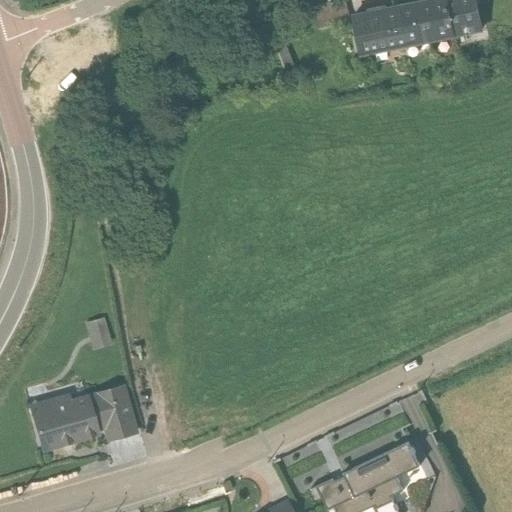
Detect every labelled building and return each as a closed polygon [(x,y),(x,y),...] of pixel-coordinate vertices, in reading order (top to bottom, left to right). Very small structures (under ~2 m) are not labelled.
[(430,0),(432,8),(441,52),(471,46),(463,9),(476,6),(474,0),(430,0)] [(384,18),(393,62),(441,52),(432,8),(384,18)] [(332,13),(302,20),(307,42),(337,35),(332,13)] [(384,18),(339,28),(348,71),(393,62),(384,18)] [(120,338),(101,343),(107,367),(127,362),(120,338)] [(121,463),(151,454),(137,404),(86,419),(84,413),(45,425),(58,471),(119,454),(121,463)] [(402,488),(393,467),(301,508),(302,511),(384,511),(379,498),(402,488)]
